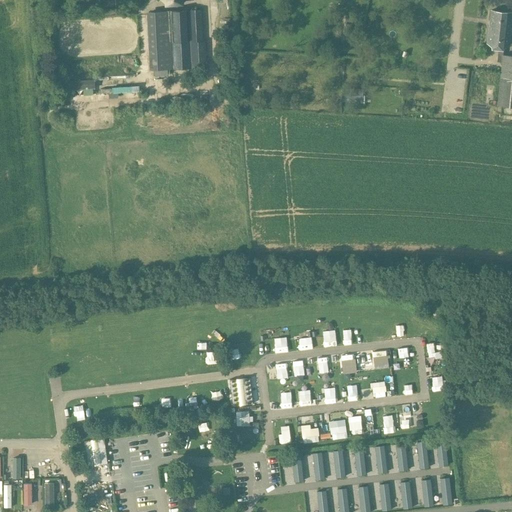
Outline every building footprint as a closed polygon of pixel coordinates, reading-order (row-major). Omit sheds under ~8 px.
[(189,10),(146,11),(149,70),(154,70),(155,76),(168,76),(167,69),(174,69),(190,68),(206,68),(205,42),(203,42),(190,42),(189,10)] [(488,26),(486,43),(509,45),(510,29),(511,12),(491,10),(489,26),(488,26)] [(500,78),(496,106),(511,107),(511,55),(502,54),(499,78),(500,78)] [(221,363),(221,351),(206,352),(207,364),(221,363)] [(421,391),(419,368),(408,369),(409,384),(398,385),(398,393),(421,391)] [(394,371),(395,385),(408,383),(407,370),(394,371)] [(233,390),(257,389),(256,381),(233,382),(233,390)] [(213,393),(214,402),(223,401),(223,393),(213,393)] [(124,406),(123,397),(112,399),(113,408),(124,406)] [(405,405),(398,405),(399,427),(412,427),(411,410),(405,410),(405,405)] [(364,409),(366,416),(372,415),(371,407),(364,409)] [(236,410),(237,426),(251,426),(250,410),(236,410)] [(350,419),(350,434),(363,433),(362,419),(350,419)] [(312,423),(301,425),(303,443),(320,440),(319,427),(312,427),(312,423)] [(346,424),(331,427),(333,439),(348,437),(346,424)] [(291,425),(283,425),(283,433),(279,433),(280,443),(291,443),(291,425)] [(13,478),(21,478),(22,456),(14,456),(13,478)] [(46,506),(56,505),(55,481),(45,481),(46,506)] [(33,503),(33,482),(24,482),(24,504),(33,503)]
